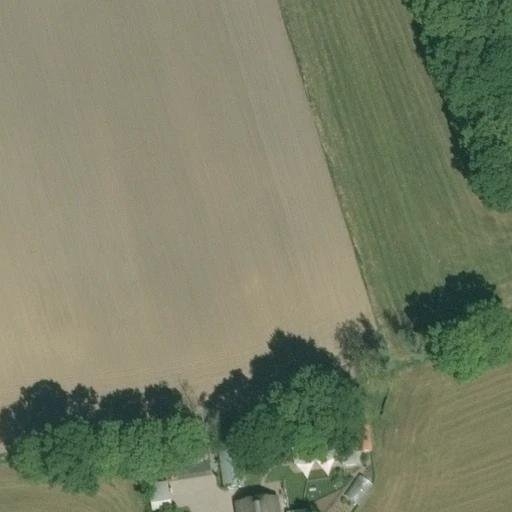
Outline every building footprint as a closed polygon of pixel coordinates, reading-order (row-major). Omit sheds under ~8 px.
[(342,421),(336,400),(321,404),(326,425),(342,421)] [(368,428),(355,429),(354,421),(342,423),(344,432),(334,433),(336,443),(291,449),(294,466),(342,460),(343,468),(358,466),(357,455),(372,453),(368,428)] [(218,454),(223,490),(244,487),(239,451),(218,454)] [(155,482),(212,473),(208,453),(152,462),(155,482)] [(168,483),(148,486),(152,511),(153,511),(172,509),(168,483)] [(278,511),(277,500),(237,506),(238,511),(278,511)]
